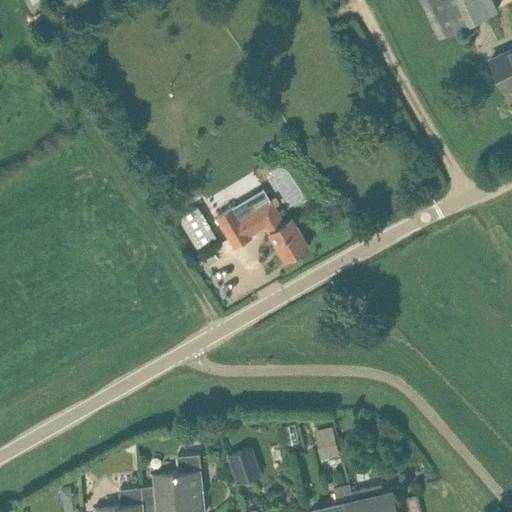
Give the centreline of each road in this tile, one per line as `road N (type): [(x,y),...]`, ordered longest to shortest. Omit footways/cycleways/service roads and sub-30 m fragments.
road 1 (unclassified): [(0,456),(511,174)]
road 2 (track): [(360,0),(468,195)]
